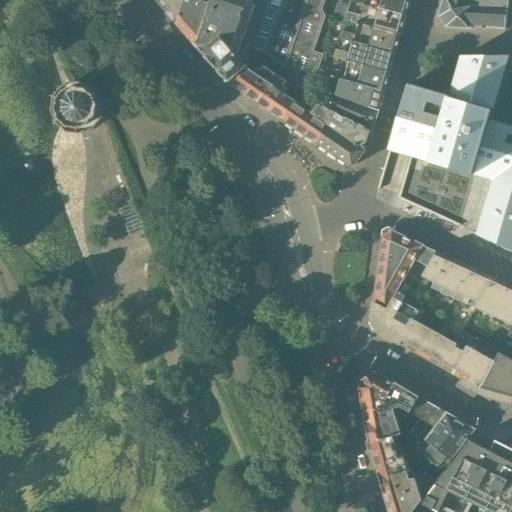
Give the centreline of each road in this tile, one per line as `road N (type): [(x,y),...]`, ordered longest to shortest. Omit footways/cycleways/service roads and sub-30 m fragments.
road 1 (residential): [(293,220),(260,161),(121,0)]
road 2 (residential): [(511,414),(474,405),(330,325)]
road 3 (residential): [(369,511),(329,361),(330,325)]
